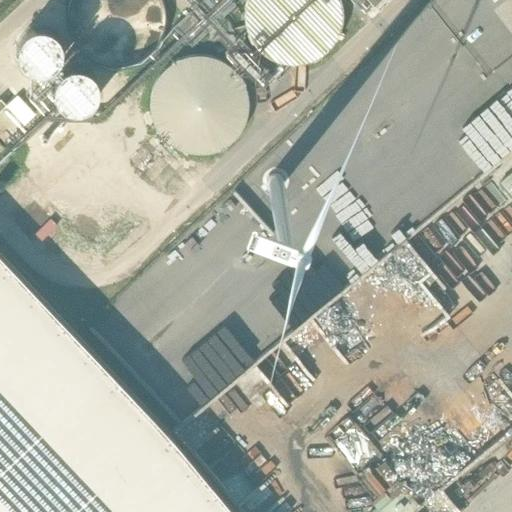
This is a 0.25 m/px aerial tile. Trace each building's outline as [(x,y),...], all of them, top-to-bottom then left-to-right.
[(69,0),(68,8),(67,16),(68,25),(70,33),(73,40),(78,47),(84,53),(91,58),(98,62),(106,64),(114,65),(123,65),(131,63),(139,60),(146,55),(152,50),(157,43),(161,36),(164,28),(165,20),(165,11),(164,3),(162,0),(69,0)] [(191,45),(236,4),(232,0),(202,0),(174,27),(191,45)] [(258,49),(264,54),(271,58),(278,61),(287,63),(295,64),(303,63),(311,60),(318,57),(325,52),(331,46),(336,39),(339,32),(341,24),(342,16),(342,8),(340,0),(246,0),(245,4),(244,12),(244,20),(246,28),(249,35),(253,42),(258,49)] [(29,69),(33,71),(36,72),(40,72),(44,72),(48,71),(51,70),(54,68),(57,65),(60,62),(61,59),(63,55),(63,51),(63,48),(63,44),(61,40),(59,37),(57,34),(54,31),(51,29),(47,28),(44,27),(40,27),(36,28),(32,29),(29,31),(26,33),(23,36),(21,39),(20,42),(19,46),(19,50),(19,54),(20,57),(21,61),(23,64),(26,67),(29,69)] [(255,83),(269,69),(242,41),(228,55),(255,83)] [(152,87),(150,95),(150,103),(150,111),(152,119),(156,127),(160,134),(166,140),(172,145),(180,149),(188,151),(196,153),(204,152),(212,151),(220,148),(227,143),(234,138),(239,132),(243,124),(246,117),(248,108),(248,100),(246,92),(244,84),(240,77),(234,70),(228,64),(221,60),(214,57),(205,55),(197,54),(189,55),(181,58),(173,61),(167,66),(161,72),(156,79),(152,87)] [(67,112),(70,113),(74,114),(77,115),(81,115),(85,114),(88,113),(92,111),(95,108),(97,105),(99,102),(100,98),(101,94),(101,90),(100,87),(99,83),(97,80),(94,77),(91,74),(88,72),(85,71),(81,70),(77,70),(73,71),(70,72),(66,74),(63,76),(61,79),(59,82),(57,85),(56,89),(56,93),(56,96),(57,100),(59,103),(61,107),(63,109),(67,112)] [(0,139),(5,145),(21,129),(2,109),(6,105),(0,98),(0,139)] [(267,180),(267,181),(267,182),(267,183),(268,183),(268,184),(268,185),(269,186),(269,187),(270,187),(270,188),(271,188),(272,188),(272,189),(273,189),(274,189),(275,189),(276,189),(277,189),(278,189),(278,188),(279,188),(280,188),(280,187),(281,187),(281,186),(282,186),(282,185),(283,184),(283,183),(283,182),(283,181),(283,180),(283,179),(283,178),(282,177),(282,176),(281,175),(280,175),(280,174),(279,174),(278,173),(277,173),(276,173),(275,173),(274,173),(273,173),(272,173),(271,174),(270,175),(269,175),(269,176),(268,177),(268,178),(268,179),(267,179),(267,180)] [(511,176),(503,184),(511,195),(511,176)] [(0,511),(236,511),(173,436),(0,252),(0,511)] [(201,317),(214,332),(225,322),(212,307),(201,317)]
